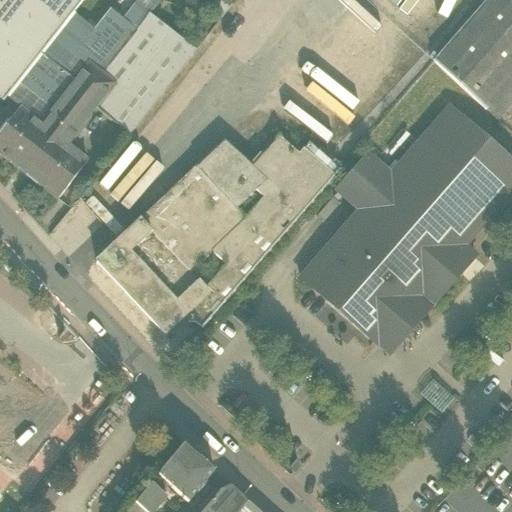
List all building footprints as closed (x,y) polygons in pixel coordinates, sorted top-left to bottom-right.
[(84,0),(0,0),(0,102),(2,104),(6,99),(40,56),(72,15),(84,0)] [(511,0),(486,0),(432,62),(485,111),(511,79),(511,0)] [(72,15),(40,56),(73,83),(80,73),(88,64),(98,72),(100,68),(104,71),(147,16),(133,5),(122,20),(109,10),(93,31),(72,15)] [(148,14),(147,16),(104,71),(107,74),(104,77),(115,85),(108,95),(95,111),(128,137),(195,51),(148,14)] [(365,88),(384,97),(407,47),(357,25),(337,69),(347,74),(347,72),(355,75),(353,78),(367,84),(365,88)] [(39,125),(73,83),(40,56),(6,99),(19,110),(39,125)] [(88,64),(80,73),(108,95),(115,85),(104,77),(107,74),(104,71),(100,68),(98,72),(88,64)] [(95,111),(108,95),(80,73),(73,83),(39,125),(53,137),(67,147),(95,111)] [(511,164),(448,109),(420,141),(497,208),(511,191),(511,164)] [(0,133),(0,156),(23,174),(53,137),(39,125),(19,110),(0,133)] [(67,147),(53,137),(23,174),(57,201),(87,163),(67,147)] [(196,169),(139,222),(142,224),(149,217),(159,229),(152,235),(208,294),(184,316),(188,320),(185,323),(195,323),(200,328),(338,170),(308,144),(298,155),(278,138),(261,157),(266,161),(256,172),(273,187),(244,220),(196,169)] [(463,248),(497,208),(420,141),(389,176),(366,156),(336,190),(359,211),(299,279),(377,347),(379,344),(391,330),(403,340),(475,258),(463,248)] [(218,150),(217,149),(196,169),(244,220),(273,187),(256,172),(229,148),(228,150),(218,150)] [(139,222),(96,263),(164,335),(171,329),(174,332),(182,325),(181,324),(181,323),(185,323),(188,320),(184,316),(208,294),(152,235),(159,229),(149,217),(142,224),(139,222)] [(391,330),(379,344),(390,354),(403,340),(391,330)] [(159,493),(161,491),(160,489),(159,486),(159,483),(160,479),(187,504),(196,492),(198,493),(205,485),(203,484),(214,471),(199,458),(198,459),(183,446),(135,504),(143,511),(153,511),(165,498),(159,493)] [(235,511),(244,501),(229,487),(220,491),(202,511),(235,511)] [(256,511),(244,501),(235,511),(256,511)]
